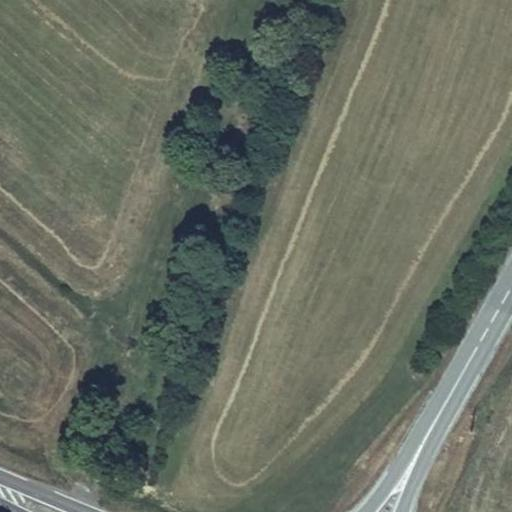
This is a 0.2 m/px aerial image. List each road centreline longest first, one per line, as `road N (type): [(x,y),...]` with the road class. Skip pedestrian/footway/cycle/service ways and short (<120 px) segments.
road 1 (track): [(334,0),(161,479),(146,490),(106,481),(93,487),(83,511)]
road 2 (tertiary): [(511,286),(401,483)]
